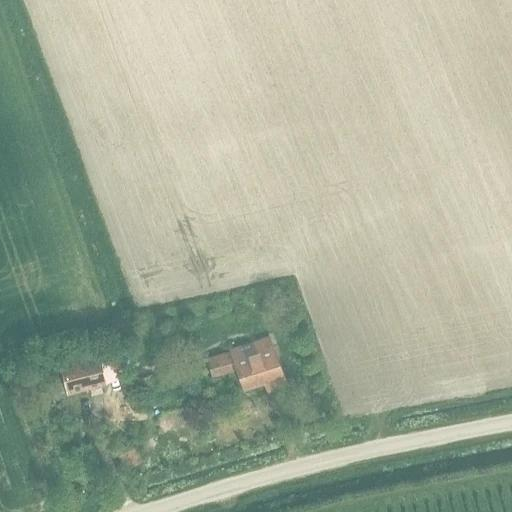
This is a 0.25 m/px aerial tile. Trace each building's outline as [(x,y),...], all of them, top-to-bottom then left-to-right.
[(272,346),(254,351),(251,342),(230,348),(231,350),(207,357),(212,375),(237,368),(243,385),(264,379),(268,390),(286,384),(272,346)] [(96,350),(60,359),(68,390),(104,381),(96,350)] [(152,374),(137,379),(145,407),(160,402),(152,374)] [(184,400),(161,406),(163,415),(186,410),(184,400)] [(135,447),(118,455),(125,471),(143,463),(135,447)]
